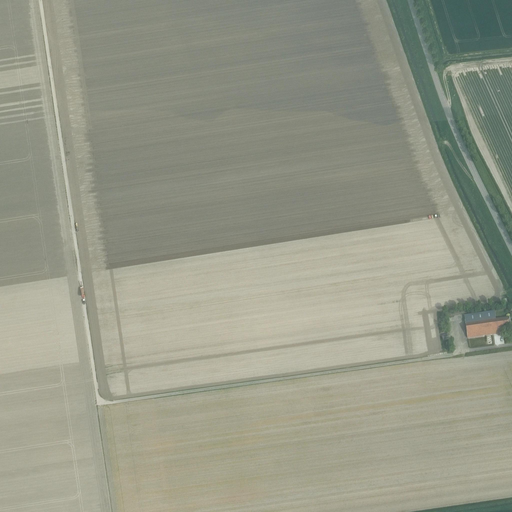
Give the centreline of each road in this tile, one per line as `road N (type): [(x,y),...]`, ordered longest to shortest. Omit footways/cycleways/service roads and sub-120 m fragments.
road 1 (track): [(461,351),(100,401),(40,0)]
road 2 (tertiary): [(511,249),(454,130),(410,0)]
